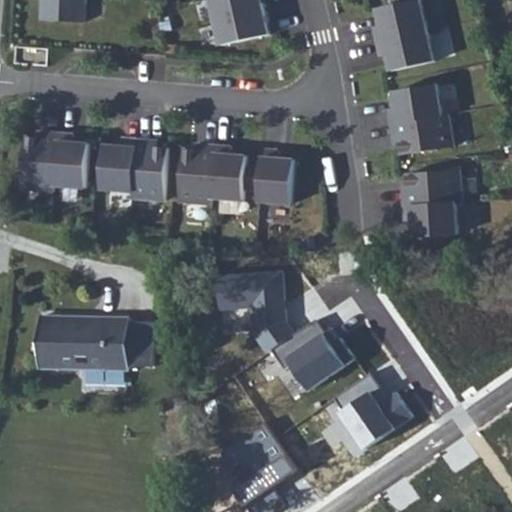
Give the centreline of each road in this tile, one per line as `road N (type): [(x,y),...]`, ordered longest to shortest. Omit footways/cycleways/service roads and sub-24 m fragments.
road 1 (residential): [(0,82),(274,102),(335,94)]
road 2 (residential): [(359,285),(457,418)]
road 3 (residential): [(457,418),(329,511)]
road 4 (residential): [(354,233),(335,94)]
